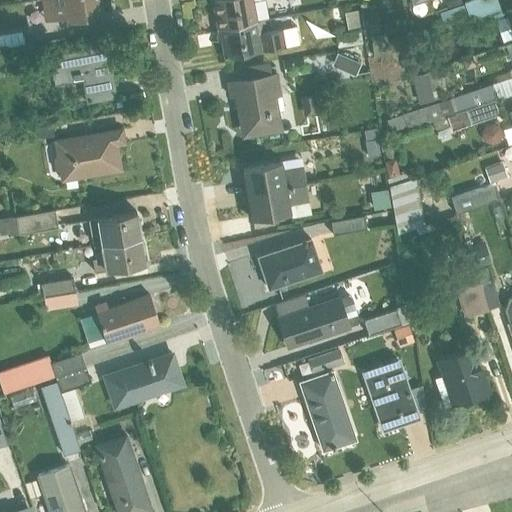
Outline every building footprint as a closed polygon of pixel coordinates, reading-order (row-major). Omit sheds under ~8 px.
[(99,0),(41,0),(46,22),(68,18),(69,23),(82,21),(84,19),(102,15),(99,0)] [(213,0),(218,29),(265,20),(269,20),(265,0),(213,0)] [(469,0),(464,2),(465,4),(440,13),(446,34),(494,18),(503,45),(506,44),(511,42),(511,8),(506,11),(507,13),(502,14),(497,0),(469,0)] [(376,9),(365,11),(369,31),(380,29),(376,9)] [(357,10),(345,12),(348,28),(361,26),(357,10)] [(265,20),(218,29),(220,40),(210,42),(211,43),(224,41),(227,58),(300,44),(297,27),(267,32),(265,20)] [(361,31),(336,35),(338,47),(364,42),(361,31)] [(23,33),(0,36),(0,49),(25,45),(23,33)] [(386,35),(367,37),(370,58),(389,55),(386,35)] [(502,46),(473,55),(475,62),(505,53),(502,46)] [(108,47),(47,58),(52,86),(83,81),(87,103),(117,98),(108,47)] [(362,50),(315,58),(318,78),(343,74),(344,78),(366,74),(362,50)] [(270,62),(240,68),(242,80),(272,74),(270,62)] [(434,69),(424,73),(430,98),(441,96),(434,69)] [(242,80),(228,82),(230,97),(236,96),(241,99),(242,104),(238,109),(242,129),(248,134),(261,131),(261,133),(283,130),(280,111),(285,110),(279,73),(272,74),(242,80)] [(434,121),(497,100),(511,94),(511,77),(387,120),(392,132),(407,127),(408,130),(434,121)] [(423,79),(406,83),(410,98),(427,93),(423,79)] [(315,96),(301,98),(305,117),(319,115),(315,96)] [(497,100),(434,121),(436,130),(450,126),(452,131),(502,114),(497,100)] [(367,121),(354,123),(358,150),(371,148),(367,121)] [(485,127),(482,134),(484,142),(491,145),(500,143),(503,135),(500,128),(493,124),(485,127)] [(53,126),(38,128),(39,139),(55,137),(53,126)] [(122,130),(54,141),(57,157),(54,159),(56,171),(60,174),(61,179),(121,170),(117,145),(125,144),(122,130)] [(333,139),(314,142),(316,156),(335,153),(335,150),(340,150),(339,140),(333,141),(333,139)] [(247,194),(306,184),(302,158),(243,169),(247,194)] [(503,162),(485,168),(490,183),(508,177),(503,162)] [(390,190),(393,208),(398,233),(407,231),(425,225),(416,178),(389,186),(390,190)] [(306,184),(247,194),(252,220),(292,213),(290,205),(309,202),(306,184)] [(457,214),(469,211),(500,200),(495,184),(451,199),(457,214)] [(393,208),(390,190),(371,193),(373,211),(393,208)] [(290,205),(292,213),(292,217),(311,214),(309,202),(290,205)] [(55,211),(0,220),(0,227),(1,236),(10,234),(11,237),(58,229),(55,211)] [(469,211),(457,214),(464,237),(476,234),(469,211)] [(98,245),(141,237),(137,212),(89,220),(94,246),(98,245)] [(300,230),(320,227),(318,215),(298,218),(300,230)] [(365,216),(331,222),(333,235),(367,229),(365,216)] [(425,225),(407,231),(409,239),(454,224),(456,219),(455,216),(425,225)] [(141,237),(98,245),(101,258),(93,259),(96,272),(146,264),(141,237)] [(312,239),(258,257),(269,290),(323,271),(312,239)] [(470,257),(474,269),(491,263),(484,242),(467,248),(470,257)] [(474,269),(470,257),(459,261),(464,275),(454,278),(458,290),(456,290),(465,318),(488,310),(475,272),(474,269)] [(475,272),(488,310),(500,306),(488,268),(475,272)] [(23,277),(6,279),(7,289),(24,286),(23,277)] [(45,298),(76,292),(73,279),(38,285),(39,294),(44,293),(45,298)] [(76,292),(45,298),(47,311),(78,305),(76,292)] [(280,319),(310,308),(305,295),(275,305),(280,319)] [(97,313),(80,319),(90,349),(160,326),(150,296),(109,309),(107,302),(95,306),(97,313)] [(310,308),(280,319),(279,319),(288,347),(307,341),(308,344),(352,329),(351,325),(357,323),(360,319),(352,297),(348,296),(310,308)] [(397,310),(364,321),(369,336),(413,322),(410,304),(396,308),(397,310)] [(408,325),(394,330),(400,346),(414,341),(408,325)] [(442,376),(435,378),(445,408),(490,394),(474,347),(436,360),(442,376)] [(326,353),(331,368),(344,364),(339,349),(326,353)] [(56,378),(87,368),(82,353),(52,364),(50,358),(0,374),(0,380),(5,394),(56,377),(56,378)] [(331,368),(326,353),(307,359),(312,375),(331,368)] [(172,354),(103,377),(113,407),(183,384),(172,354)] [(417,413),(409,390),(398,360),(364,372),(384,430),(418,418),(417,413)] [(87,368),(56,378),(57,381),(72,423),(86,418),(76,388),(92,383),(87,368)] [(333,372),(300,383),(323,451),(356,440),(333,372)] [(72,423),(57,381),(41,387),(64,456),(81,451),(72,423)] [(409,390),(417,413),(426,409),(422,385),(409,390)] [(41,425),(19,434),(23,445),(46,437),(41,425)] [(127,436),(96,446),(118,511),(146,511),(152,510),(127,436)] [(84,511),(69,465),(39,476),(50,511),(84,511)]
